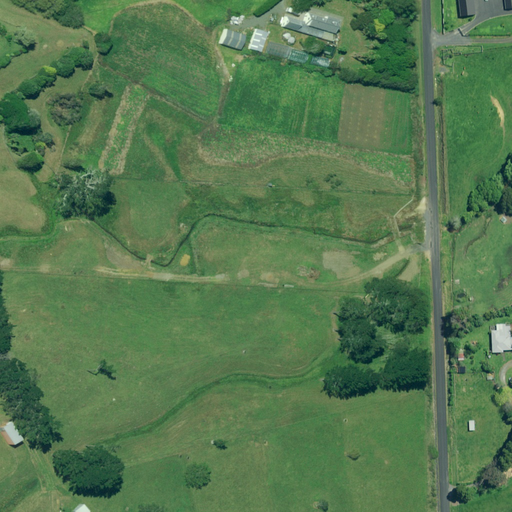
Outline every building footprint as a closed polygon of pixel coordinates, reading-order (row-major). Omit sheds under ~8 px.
[(322,19),(305,14),(302,23),(284,17),(281,27),(330,42),(336,21),(323,16),(322,19)] [(244,35),(225,30),(221,45),(239,50),(244,35)] [(266,33),(254,30),(248,49),(260,53),(266,33)] [(507,326),(507,325),(498,325),(498,331),(493,331),(493,353),(503,353),(503,350),(511,350),(511,336),(511,326),(507,326)] [(18,440),(8,422),(0,427),(0,430),(9,445),(18,440)]
